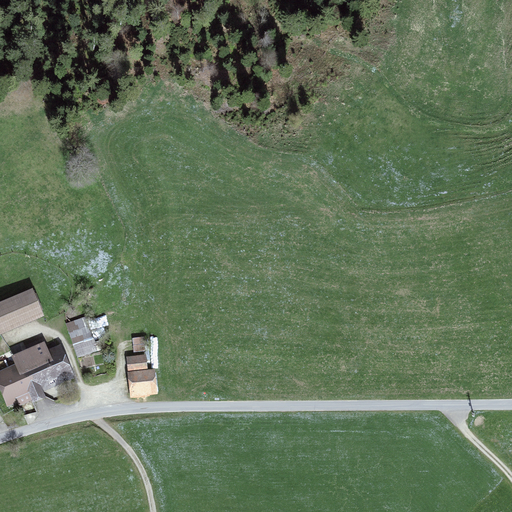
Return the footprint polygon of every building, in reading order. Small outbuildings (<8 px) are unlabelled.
[(0,328),(38,312),(30,293),(0,306),(0,328)] [(87,319),(68,326),(78,356),(101,349),(99,342),(94,343),(87,319)] [(144,337),(133,339),(134,353),(145,351),(144,337)] [(39,387),(67,375),(57,354),(48,358),(43,346),(15,358),(20,370),(0,378),(0,388),(6,402),(16,397),(19,406),(43,396),(39,387)] [(144,358),(130,359),(132,372),(145,371),(144,358)] [(130,375),(132,395),(155,393),(153,373),(130,375)] [(25,406),(24,409),(26,412),(29,413),(32,411),(33,408),(31,405),(28,404),(25,406)]
